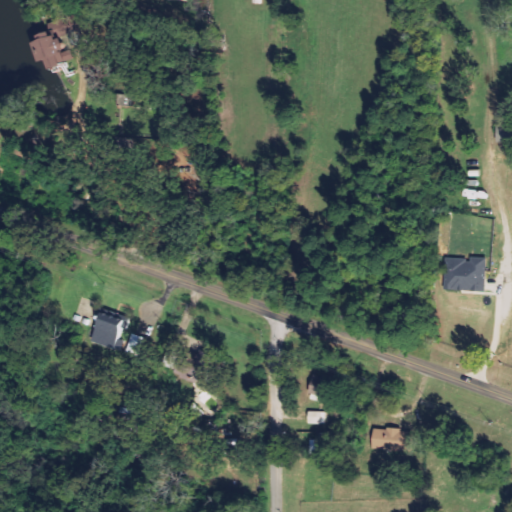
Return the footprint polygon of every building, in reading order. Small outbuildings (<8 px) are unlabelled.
[(42,37),(53,70),(79,61),(71,36),(81,33),(76,16),(55,22),(58,32),(42,37)] [(511,140),(495,140),(495,123),(511,123),(511,140)] [(444,256),(465,257),(465,260),(469,261),(469,256),(485,257),(483,291),(442,288),(444,256)] [(96,342),(127,351),(126,352),(141,356),(146,337),(130,332),(132,326),(104,317),(96,342)] [(180,373),(214,386),(222,363),(189,350),(180,373)] [(312,393),(329,397),(334,380),(316,376),(312,393)] [(327,424),(328,412),(311,412),(311,423),(327,424)] [(416,430),(378,429),(377,451),(415,452),(416,430)]
